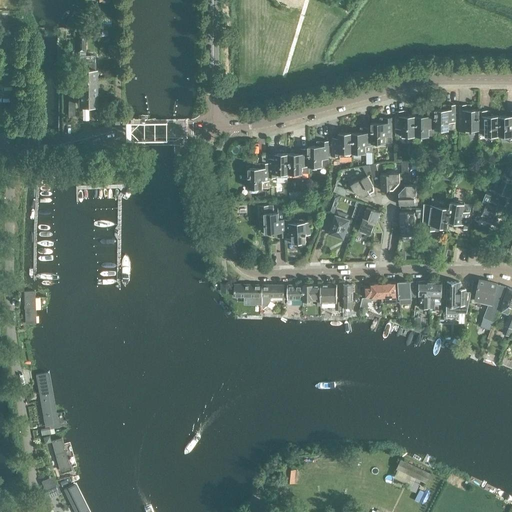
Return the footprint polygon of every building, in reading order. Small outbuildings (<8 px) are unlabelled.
[(112,16),(102,15),(101,25),(112,25),(112,16)] [(86,34),(77,34),(76,52),(85,52),(86,34)] [(78,79),(96,79),(96,78),(95,78),(95,69),(94,69),(94,62),(79,63),(80,69),(79,69),(79,79),(78,79)] [(78,79),(76,79),(76,84),(79,84),(79,95),(79,96),(96,95),(97,95),(96,79),(78,79)] [(96,95),(79,96),(80,105),(83,105),(83,108),(87,107),(87,105),(96,105),(96,95)] [(456,129),(456,105),(448,105),(448,109),(435,109),(435,111),(436,129),(456,129)] [(468,105),(459,105),(459,132),(467,132),(467,130),(479,129),(479,111),(480,111),(480,110),(468,110),(468,105)] [(404,111),(396,111),(396,135),(415,135),(415,116),(404,116),(404,111)] [(435,111),(427,111),(427,116),(415,116),(415,135),(436,135),(436,129),(435,111)] [(487,111),(480,111),(479,111),(479,129),(479,135),(499,135),(499,116),(487,116),(487,111)] [(511,111),(511,116),(499,116),(499,135),(511,135),(511,111)] [(384,123),(372,123),(372,128),(372,143),(392,143),(392,118),(384,118),(384,123)] [(372,143),(372,128),(364,128),(364,133),(352,133),(352,153),(353,153),(372,152),(372,143)] [(9,132),(0,132),(1,142),(9,142),(9,132)] [(352,153),(352,133),(338,133),(338,137),(332,137),(332,156),(353,156),(353,153),(352,153)] [(329,166),(329,141),(321,141),(321,146),(308,146),(308,149),(309,166),(329,166)] [(309,173),(309,166),(308,149),(297,149),(297,153),(289,154),(289,173),(309,173)] [(289,173),(289,154),(275,154),(275,159),(269,159),(269,163),(269,177),(289,177),(289,173)] [(269,177),(269,163),(261,163),(261,168),(249,168),(249,188),(249,191),(251,192),(256,192),(258,191),(258,188),(269,188),(269,177)] [(377,163),(370,164),(372,177),(379,176),(377,163)] [(393,190),(400,183),(400,173),(390,173),(390,175),(381,175),(381,190),(393,190)] [(366,196),(375,190),(374,185),(368,175),(360,180),(360,179),(351,184),(356,193),(366,196)] [(511,182),(502,178),(496,193),(506,196),(511,182)] [(346,196),(348,189),(336,185),(334,191),(346,196)] [(415,195),(416,195),(416,185),(406,185),(400,192),(400,205),(415,204),(415,195)] [(341,195),(333,192),(326,211),(334,214),(341,195)] [(495,223),(502,205),(490,200),(492,194),(486,192),(477,216),(495,223)] [(471,205),(451,202),(450,208),(448,221),(449,221),(460,223),(459,228),(468,229),(471,205)] [(278,237),(286,236),(286,219),(285,212),(270,212),(269,205),(259,206),(260,221),(265,221),(266,233),(278,232),(278,237)] [(436,226),(448,228),(449,221),(448,221),(450,208),(430,205),(427,230),(435,231),(436,226)] [(372,209),(367,207),(358,231),(372,235),(373,233),(383,232),(378,221),(381,211),(373,208),(372,209)] [(340,215),(336,214),(330,233),(331,233),(331,235),(336,237),(337,235),(344,238),(350,219),(347,217),(348,214),(342,212),(340,215)] [(401,236),(415,235),(415,212),(409,212),(400,212),(400,223),(401,223),(401,236)] [(305,218),(286,219),(286,236),(286,238),(292,237),(292,243),(307,242),(306,235),(311,234),(310,222),(306,222),(305,218)] [(416,281),(399,282),(399,302),(411,301),(411,297),(416,296),(416,281)] [(430,308),(430,281),(420,281),(419,282),(419,297),(420,297),(420,307),(426,308),(430,308)] [(445,281),(430,281),(430,308),(435,308),(435,304),(441,304),(441,297),(444,297),(445,281)] [(459,282),(447,281),(446,312),(467,312),(471,291),(465,291),(465,289),(459,288),(459,282)] [(497,284),(480,281),(477,296),(478,297),(477,301),(490,303),(484,317),(493,320),(501,302),(500,302),(505,287),(497,284)] [(371,286),(364,286),(365,295),(365,297),(362,297),(360,307),(368,307),(368,302),(372,301),(371,297),(381,297),(382,300),(384,300),(384,282),(371,283),(371,286)] [(397,296),(396,282),(384,282),(384,293),(385,297),(384,300),(385,317),(389,317),(389,297),(397,296)] [(262,284),(234,284),(234,296),(246,296),(245,304),(262,304),(262,297),(262,284)] [(263,297),(262,306),(268,306),(271,301),(271,297),(284,297),(284,284),(262,284),(262,297),(263,297)] [(303,299),(303,284),(288,284),(288,299),(303,299)] [(320,299),(320,284),(303,284),(303,299),(303,300),(319,300),(319,299),(320,299)] [(338,284),(320,284),(320,299),(320,303),(335,303),(336,309),(342,309),(342,303),(337,303),(338,284)] [(353,300),(353,284),(343,284),(343,307),(353,306),(353,300)] [(511,288),(507,287),(499,309),(510,313),(506,325),(511,327),(511,288)] [(38,294),(28,295),(30,326),(40,325),(38,294)] [(51,373),(39,374),(47,424),(59,422),(51,373)] [(63,440),(53,443),(62,474),(72,471),(63,440)] [(427,481),(431,471),(401,457),(397,467),(427,481)] [(286,482),(288,482),(295,483),(296,469),(287,468),(286,482)] [(416,492),(421,480),(415,477),(412,484),(408,482),(406,487),(416,492)] [(78,483),(65,489),(77,511),(88,511),(92,510),(78,483)] [(56,486),(45,491),(48,498),(59,494),(56,486)]
